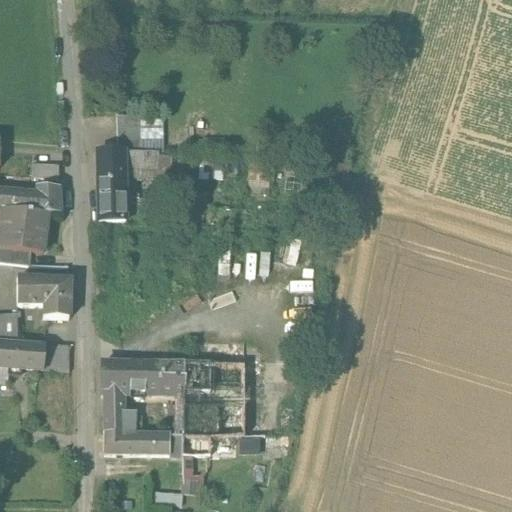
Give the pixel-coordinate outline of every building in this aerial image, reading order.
[(352,164),(364,166),(372,108),(361,106),(352,164)] [(140,118),(115,119),(117,155),(142,153),(140,118)] [(117,155),(96,154),(97,170),(123,169),(123,155),(117,155)] [(157,155),(123,155),(123,169),(157,169),(157,155)] [(123,169),(97,170),(98,225),(124,224),(123,169)] [(34,198),(0,195),(0,212),(1,213),(35,216),(47,217),(60,218),(57,187),(33,188),(34,198)] [(35,216),(1,213),(0,225),(0,252),(22,255),(42,257),(47,217),(35,216)] [(231,218),(208,217),(207,226),(231,227),(231,218)] [(230,278),(231,243),(217,243),(216,278),(230,278)] [(268,271),(270,248),(246,246),(244,270),(268,271)] [(22,255),(0,252),(0,266),(20,269),(22,255)] [(68,285),(17,282),(17,309),(42,308),(42,322),(67,323),(68,285)] [(16,320),(0,319),(0,347),(16,348),(16,320)] [(207,321),(196,320),(195,339),(206,339),(207,321)] [(16,348),(0,347),(0,370),(7,371),(21,373),(40,374),(42,350),(16,348)] [(69,349),(43,347),(42,350),(40,374),(69,374),(69,349)] [(159,367),(101,368),(101,401),(102,401),(102,419),(122,418),(121,395),(159,395),(159,367)] [(181,368),(159,367),(159,395),(180,396),(181,368)] [(199,368),(181,368),(180,396),(199,395),(199,368)] [(242,369),(199,368),(199,395),(242,394),(242,369)] [(199,395),(180,396),(180,411),(209,411),(209,444),(243,441),(242,394),(199,395)] [(209,411),(180,411),(181,441),(181,443),(181,444),(209,444),(209,411)] [(122,418),(102,419),(103,437),(122,437),(122,418)] [(122,437),(103,437),(103,459),(122,459),(122,440),(122,439),(122,437)] [(166,440),(122,440),(122,459),(166,459),(166,440)] [(181,441),(166,440),(166,459),(180,459),(181,444),(181,443),(181,441)] [(209,444),(181,444),(180,459),(209,459),(209,444)]
